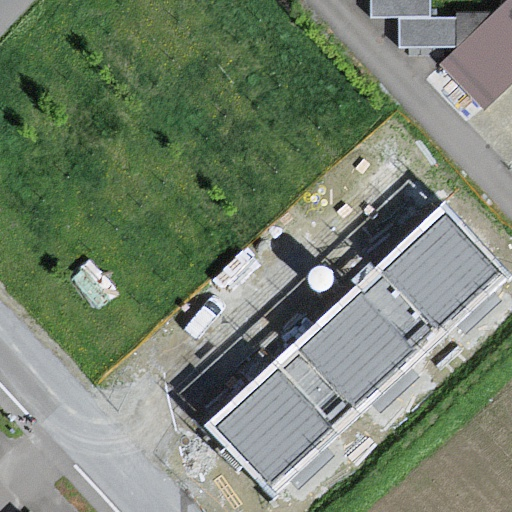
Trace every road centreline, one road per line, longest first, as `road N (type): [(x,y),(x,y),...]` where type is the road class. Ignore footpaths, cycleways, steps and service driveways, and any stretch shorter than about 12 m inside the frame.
road 1 (residential): [(511,195),(321,0)]
road 2 (residential): [(0,343),(152,511)]
